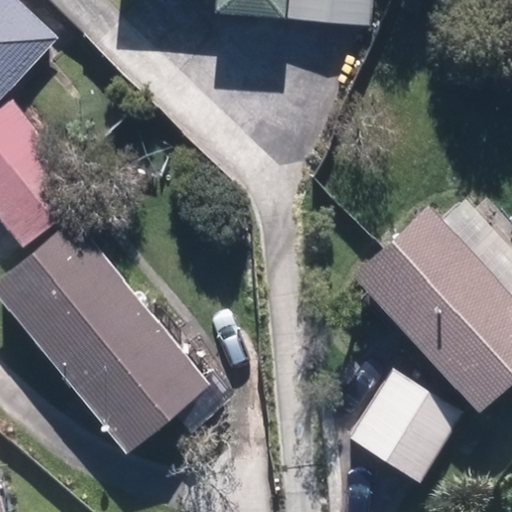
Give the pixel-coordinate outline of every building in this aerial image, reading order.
[(25,0),(0,0),(0,99),(63,37),(25,0)] [(211,0),(211,6),(282,9),(282,13),(374,17),(374,0),(211,0)] [(92,189),(14,94),(0,105),(0,211),(27,243),(92,189)] [(511,382),(511,290),(432,199),(358,265),(483,408),(511,382)] [(212,379),(76,214),(0,276),(0,290),(129,448),(212,379)] [(463,413),(393,364),(347,431),(417,479),(463,413)] [(0,511),(10,511),(0,462),(0,511)]
